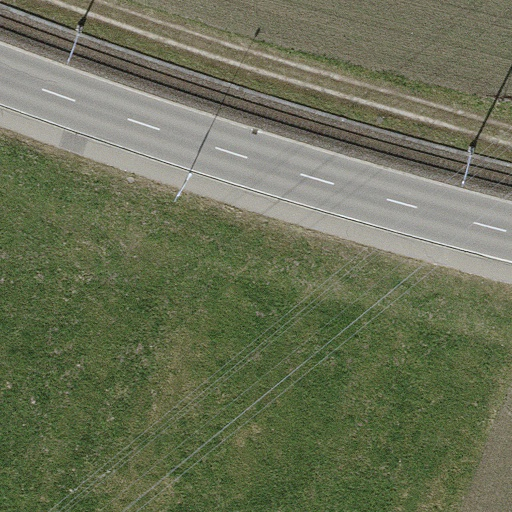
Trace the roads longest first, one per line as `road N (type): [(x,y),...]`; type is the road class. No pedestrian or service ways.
road 1 (secondary): [(511,231),(228,152),(0,73)]
road 2 (track): [(511,135),(78,0)]
